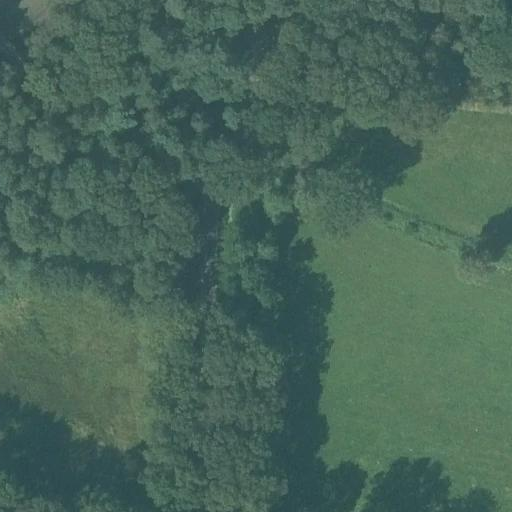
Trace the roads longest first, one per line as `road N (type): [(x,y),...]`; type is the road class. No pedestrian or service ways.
road 1 (unclassified): [(209,511),(207,188),(242,85),(286,0)]
road 2 (track): [(84,117),(207,188)]
road 3 (track): [(0,28),(84,117)]
